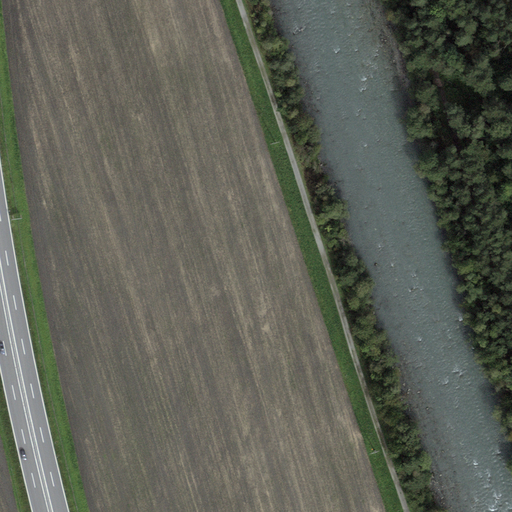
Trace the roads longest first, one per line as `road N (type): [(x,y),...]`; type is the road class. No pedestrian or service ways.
road 1 (track): [(409,511),(241,0)]
road 2 (trunk): [(60,511),(0,218)]
road 3 (trunk): [(0,326),(40,511)]
